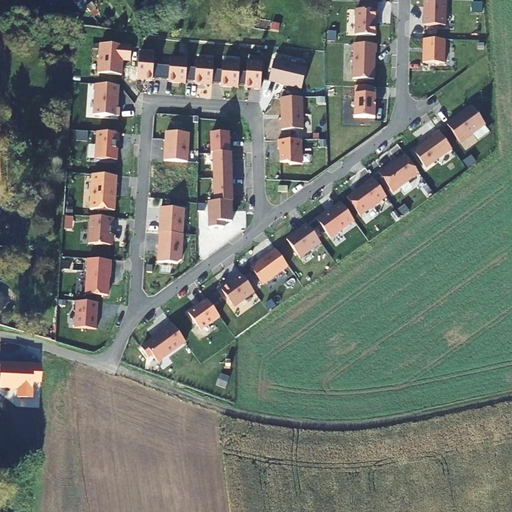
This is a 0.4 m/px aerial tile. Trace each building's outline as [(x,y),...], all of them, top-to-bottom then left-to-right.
[(79,0),(80,2),(88,12),(94,8),(90,3),(89,3),(86,0),(79,0)] [(446,0),(443,0),(424,0),(424,8),(425,8),(425,13),(424,13),(423,26),(445,26),(446,0)] [(355,36),(375,36),(376,19),(377,19),(377,11),(356,10),(355,36)] [(445,40),(423,39),(423,63),(445,64),(445,40)] [(376,53),(377,45),(354,44),(353,79),(374,80),(375,53),(376,53)] [(101,45),(99,75),(122,76),(123,61),(131,62),(132,47),(101,45)] [(153,82),(155,56),(140,54),(138,81),(153,82)] [(169,83),(186,84),(188,61),(171,60),(169,83)] [(269,82),(302,90),(307,69),(274,61),(269,82)] [(195,85),(212,86),(214,63),(197,62),(195,85)] [(245,89),(261,90),(263,64),(247,63),(245,89)] [(238,88),(240,65),(223,64),(221,87),(238,88)] [(118,109),(119,87),(96,85),(94,116),(119,118),(120,109),(118,109)] [(373,95),(373,87),(355,87),(354,118),(375,118),(375,108),(374,108),(374,103),(375,103),(375,95),(373,95)] [(303,98),(281,99),(282,131),(303,130),(303,98)] [(470,109),(447,126),(460,143),(483,126),(470,109)] [(452,150),(438,131),(431,136),(432,137),(413,151),(426,169),(452,150)] [(120,134),(98,133),(96,160),(118,162),(118,150),(117,150),(118,143),(119,143),(120,134)] [(167,133),(165,162),(188,163),(190,134),(167,133)] [(213,155),(230,154),(229,134),(211,135),(212,155),(213,155)] [(280,163),(287,163),(290,166),(301,165),(301,141),(277,142),(278,150),(280,149),(280,163)] [(230,154),(213,155),(214,179),(233,179),(232,170),(231,170),(231,154),(230,154)] [(419,174),(405,155),(397,161),(398,162),(394,165),(393,164),(379,174),(393,194),(419,174)] [(115,212),(117,177),(93,175),(91,210),(115,212)] [(386,198),(372,178),(364,184),(365,185),(347,199),(360,217),(386,198)] [(233,179),(214,179),(215,204),(232,203),(233,203),(232,187),(233,187),(233,179)] [(232,203),(215,204),(209,204),(209,229),(224,229),(224,224),(232,224),(232,203)] [(354,222),(341,203),(332,210),(333,211),(329,214),(328,212),(317,220),(330,239),(354,222)] [(185,210),(162,208),(161,234),(183,235),(185,210)] [(115,228),(115,219),(91,218),(89,245),(111,246),(112,228),(115,228)] [(321,243),(308,225),(301,230),(301,231),(296,235),(295,234),(287,240),(300,258),(321,243)] [(183,235),(161,234),(159,263),(178,264),(182,261),(183,235)] [(288,267),(276,249),(250,267),(263,285),(288,267)] [(88,260),(86,295),(108,296),(109,285),(108,284),(108,279),(110,279),(112,261),(88,260)] [(231,284),(229,283),(221,289),(234,307),(255,293),(241,274),(235,279),(235,280),(231,284)] [(220,317),(207,299),(188,313),(201,331),(220,317)] [(97,330),(99,303),(77,302),(75,328),(97,330)] [(186,342),(173,324),(142,348),(149,358),(153,355),(158,362),(186,342)] [(40,382),(41,364),(22,364),(22,366),(17,366),(17,363),(0,362),(0,387),(17,388),(17,398),(31,398),(32,381),(40,382)]
